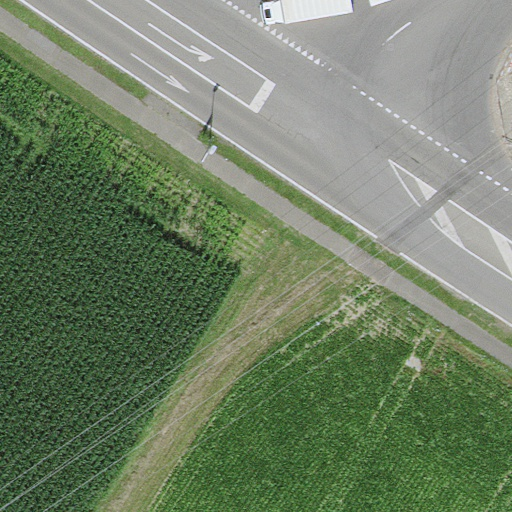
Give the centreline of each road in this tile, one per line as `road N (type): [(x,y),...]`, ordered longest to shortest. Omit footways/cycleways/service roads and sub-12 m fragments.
road 1 (primary): [(300,116),(511,256)]
road 2 (primary): [(131,0),(300,116)]
road 3 (residential): [(300,116),(380,30),(441,0)]
